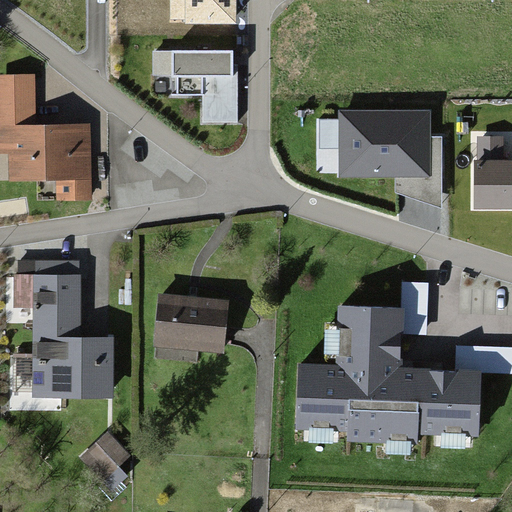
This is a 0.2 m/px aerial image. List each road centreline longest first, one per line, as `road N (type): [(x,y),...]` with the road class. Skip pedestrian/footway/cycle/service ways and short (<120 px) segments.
road 1 (residential): [(0,13),(197,161),(266,186)]
road 2 (residential): [(280,190),(0,238)]
road 3 (residential): [(280,190),(511,272)]
road 4 (residential): [(265,0),(266,186)]
